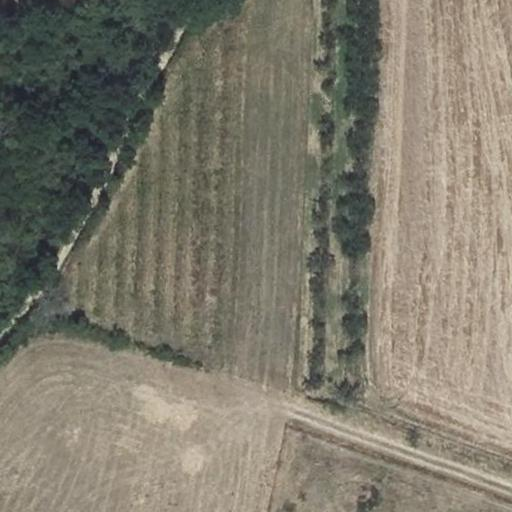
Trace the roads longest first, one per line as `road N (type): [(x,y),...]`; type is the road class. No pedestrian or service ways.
road 1 (track): [(0,341),(34,296),(164,52),(209,0)]
road 2 (track): [(511,489),(290,411)]
